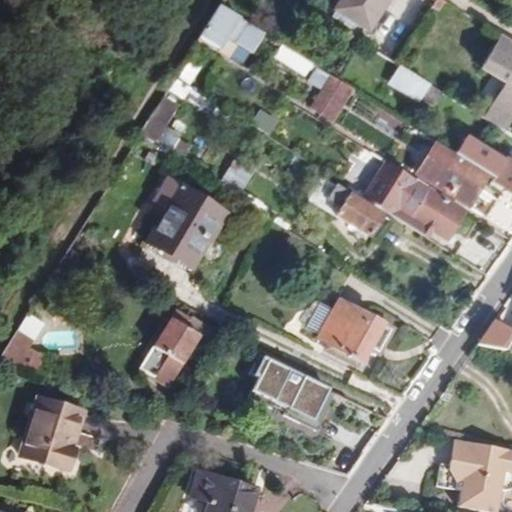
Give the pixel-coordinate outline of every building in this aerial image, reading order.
[(382,9),(387,0),(341,0),(335,10),(369,31),(382,9)] [(395,0),(387,0),(382,9),(387,12),(395,0)] [(215,4),(196,35),(218,49),(225,38),(248,52),(250,53),(262,34),(215,4)] [(511,43),(499,36),(480,69),(504,84),(489,109),(510,122),(511,117),(511,43)] [(218,49),(241,64),(248,52),(225,38),(218,49)] [(183,55),(172,73),(187,82),(198,65),(183,55)] [(311,109),(320,114),(339,83),(317,68),(308,82),(321,92),(311,109)] [(431,105),(440,93),(400,68),(391,81),(431,105)] [(320,114),(331,121),(350,90),(339,83),(320,114)] [(190,89),(184,98),(206,112),(212,103),(190,89)] [(143,119),(158,130),(176,102),(160,92),(143,119)] [(143,119),(134,134),(152,146),(161,131),(158,130),(143,119)] [(511,199),(511,164),(506,160),(503,165),(463,139),(453,155),(486,176),(491,179),(489,183),(502,193),(511,199)] [(415,175),(466,207),(486,176),(453,155),(435,144),(415,175)] [(362,198),(418,234),(423,226),(446,240),(463,213),(429,192),(430,190),(385,162),(362,198)] [(235,194),(247,174),(232,165),(219,185),(235,194)] [(208,244),(226,214),(166,178),(153,201),(165,208),(145,244),(190,271),(205,243),(208,244)] [(336,202),(340,197),(319,184),(315,189),(336,202)] [(343,192),(340,197),(336,202),(315,189),(308,200),(376,243),(389,222),(343,192)] [(508,230),(511,224),(511,199),(502,193),(486,217),(508,230)] [(326,345),(358,362),(360,363),(367,349),(370,351),(374,343),(382,346),(390,330),(337,301),(331,310),(318,303),(304,329),(317,336),(315,339),(326,345)] [(198,336),(196,335),(184,328),(188,320),(173,311),(143,361),(172,379),(198,336)] [(0,356),(19,367),(44,323),(24,312),(0,355),(0,356)] [(184,328),(196,335),(202,325),(190,318),(188,320),(184,328)] [(489,327),(474,348),(502,352),(510,333),(489,327)] [(374,343),(370,351),(377,355),(382,346),(374,343)] [(355,368),(358,362),(326,345),(324,350),(355,368)] [(292,386),(275,420),(294,429),(314,439),(329,410),(336,397),(337,395),(317,385),(311,395),(292,386)] [(340,400),(336,397),(329,410),(334,413),(340,400)] [(67,448),(79,413),(37,399),(19,457),(66,472),(73,450),(67,448)] [(85,415),(79,413),(67,448),(73,450),(85,415)] [(294,429),(275,420),(273,424),(292,433),(294,429)] [(341,462),(348,448),(324,436),(317,450),(341,462)] [(511,449),(459,440),(453,466),(446,465),(442,487),(458,491),(463,486),(468,494),(465,507),(493,511),(503,511),(508,489),(511,490),(511,449)] [(246,511),(253,491),(197,474),(189,498),(204,503),(201,511),(246,511)]
